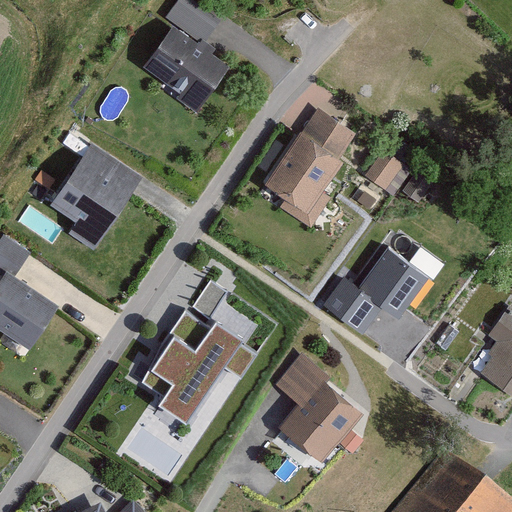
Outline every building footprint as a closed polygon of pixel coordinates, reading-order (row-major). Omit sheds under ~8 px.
[(215,20),(183,0),(178,0),(130,75),(193,115),(227,61),(200,44),(215,20)] [(317,120),(272,188),(310,213),(355,145),(317,120)] [(410,164),(382,146),(366,170),(394,189),(410,164)] [(127,192),(84,160),(55,200),(98,232),(127,192)] [(31,251),(3,232),(0,236),(0,253),(19,267),(31,251)] [(428,279),(388,252),(360,292),(344,282),(328,305),(363,329),(380,305),(400,319),(428,279)] [(62,309),(9,273),(0,287),(0,326),(34,349),(62,309)] [(210,311),(226,287),(211,277),(195,302),(210,311)] [(511,398),(511,311),(505,307),(456,385),(502,414),(511,398)] [(158,385),(147,403),(179,424),(233,341),(201,321),(181,352),(161,339),(139,373),(158,385)] [(335,376),(294,426),(335,460),(376,410),(335,376)] [(511,511),(511,501),(442,448),(393,511),(511,511)]
